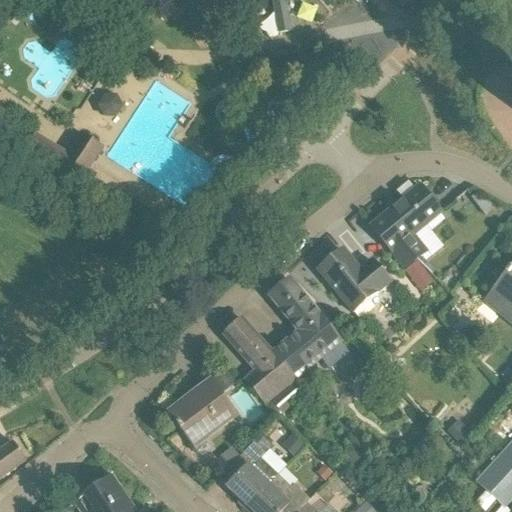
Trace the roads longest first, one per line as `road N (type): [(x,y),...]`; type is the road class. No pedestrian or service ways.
road 1 (residential): [(0,398),(112,333),(323,137)]
road 2 (residential): [(111,425),(132,388),(365,184)]
road 3 (residential): [(323,137),(464,0)]
road 4 (residential): [(511,193),(439,161),(406,164),(365,184)]
road 5 (residential): [(4,511),(80,440),(111,425)]
road 6 (residential): [(111,425),(200,511)]
